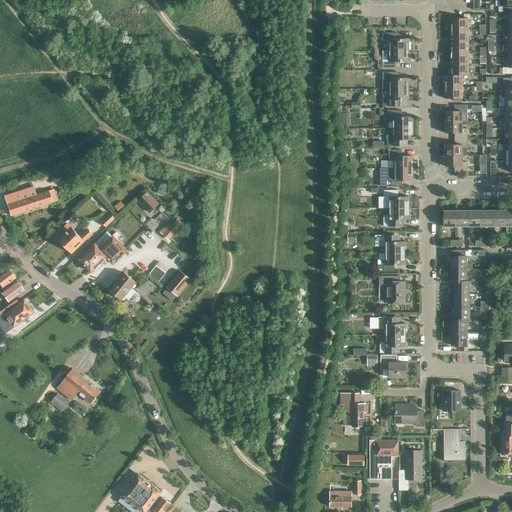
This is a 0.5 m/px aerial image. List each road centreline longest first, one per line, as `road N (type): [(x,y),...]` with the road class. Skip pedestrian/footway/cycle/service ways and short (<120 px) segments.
road 1 (unknown): [(271,511),(261,330),(279,165),(252,95),(250,34),(231,0)]
road 2 (unclassified): [(238,511),(188,474),(106,321),(48,280),(0,229)]
road 3 (residential): [(479,488),(477,377),(436,367),(428,353),(429,204),(437,189)]
road 4 (residential): [(437,189),(427,162),(426,9)]
